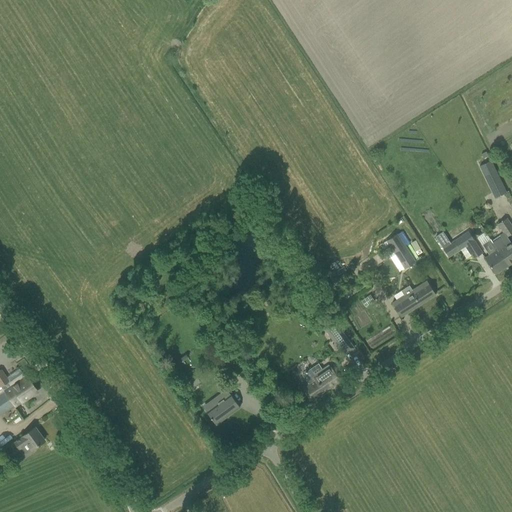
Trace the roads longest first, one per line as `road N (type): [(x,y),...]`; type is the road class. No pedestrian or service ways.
road 1 (unclassified): [(265,443),(511,279)]
road 2 (unclassified): [(135,511),(0,308)]
road 3 (unclassified): [(162,511),(265,443)]
